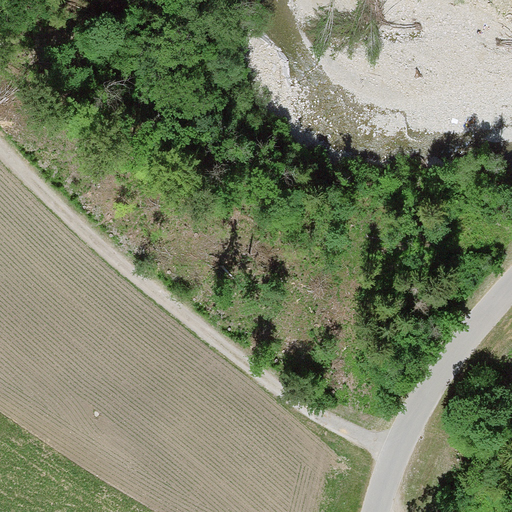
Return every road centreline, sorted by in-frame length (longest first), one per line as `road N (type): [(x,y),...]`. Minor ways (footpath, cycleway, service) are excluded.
road 1 (track): [(0,145),(110,257),(317,415),(393,458)]
road 2 (unclassified): [(375,511),(419,405),(511,288)]
